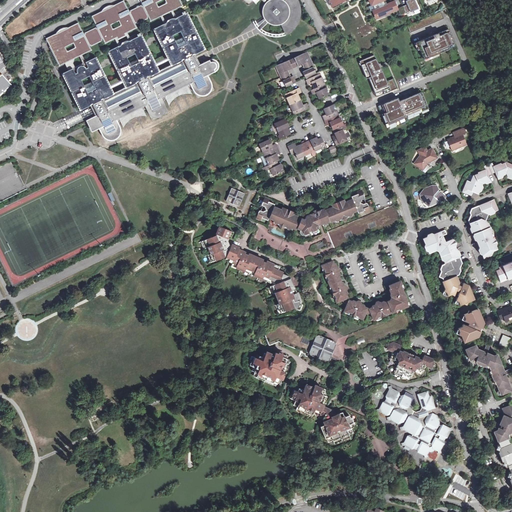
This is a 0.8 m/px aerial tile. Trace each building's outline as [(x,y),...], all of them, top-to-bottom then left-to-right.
[(85,34),(84,35),(78,23),(69,28),(62,29),(56,34),(46,39),(59,65),(64,63),(68,70),(63,73),(81,110),(90,105),(93,111),(96,116),(94,117),(99,128),(105,126),(109,133),(113,134),(114,130),(111,123),(117,120),(119,118),(123,114),(118,105),(132,98),(136,108),(142,107),(145,105),(150,103),(154,111),(158,112),(160,109),(156,100),(162,97),(165,96),(168,92),(164,83),(177,76),(181,85),(187,85),(190,84),(196,81),(199,88),(204,89),(205,86),(203,80),(208,77),(207,75),(208,75),(211,73),(215,73),(218,70),(218,69),(218,67),(218,64),(215,61),(211,60),(200,65),(197,59),(195,54),(204,50),(186,13),(154,29),(172,65),(169,67),(164,67),(161,71),(159,72),(141,35),(129,41),(124,42),(121,45),(109,51),(126,88),(124,89),(119,89),(115,93),(113,94),(95,58),(86,62),(82,55),(91,50),(89,46),(90,45),(90,46),(102,40),(103,39),(105,43),(117,37),(118,40),(126,35),(125,33),(137,28),(135,23),(136,23),(136,24),(148,18),(147,17),(148,17),(150,21),(182,6),(179,0),(139,0),(143,6),(142,7),(142,6),(130,12),(130,13),(124,1),(115,6),(107,7),(102,12),(92,17),(98,28),(97,28),(96,28),(84,33),(85,34)] [(261,0),(265,4),(263,7),(262,12),(263,12),(264,17),(266,19),(268,22),(271,24),(275,25),(281,25),(286,36),(296,26),(301,14),(299,3),(297,0),(261,0)] [(368,0),(371,5),(372,5),(374,10),(373,10),(377,19),(397,10),(394,1),(386,4),(384,0),(368,0)] [(412,0),(407,0),(404,2),(406,5),(408,11),(416,8),(412,0)] [(440,12),(407,26),(410,32),(443,18),(440,12)] [(362,38),(377,30),(372,20),(357,28),(362,38)] [(455,47),(448,30),(416,44),(423,61),(455,47)] [(299,81),(295,75),(292,77),(289,70),(306,62),(308,69),(305,71),(308,77),(319,72),(309,51),(278,65),(288,86),(299,81)] [(374,54),(358,61),(359,64),(358,65),(364,79),(367,78),(375,97),(390,90),(374,54)] [(317,88),(313,90),(315,94),(319,92),(322,98),(331,94),(322,73),(309,79),(311,84),(315,82),(317,88)] [(0,77),(0,94),(11,85),(2,75),(0,77)] [(196,81),(190,84),(194,92),(197,96),(201,97),(206,96),(209,94),(212,91),(213,87),(213,83),(208,75),(207,75),(208,77),(203,80),(205,86),(204,89),(199,88),(196,81)] [(168,92),(181,85),(177,76),(164,83),(168,92)] [(192,94),(187,85),(181,85),(168,92),(165,96),(169,106),(172,102),(175,99),(181,95),(186,94),(192,94)] [(301,87),(287,93),(296,114),(310,107),(308,103),(304,105),(299,93),(303,91),(301,87)] [(395,99),(380,105),(383,113),(379,114),(386,130),(406,121),(404,117),(427,108),(421,93),(397,103),(395,99)] [(150,103),(145,105),(149,113),(151,115),(153,117),(157,118),(160,117),(163,116),(165,113),(166,110),(166,106),(162,97),(156,100),(160,109),(158,112),(154,111),(150,103)] [(118,105),(123,114),(136,108),(132,98),(118,105)] [(329,113),(325,115),(329,124),(333,122),(339,135),(335,137),(339,144),(349,139),(345,128),(350,126),(348,123),(345,124),(336,103),(326,108),(329,113)] [(147,117),(142,107),(136,108),(123,114),(119,118),(124,128),(127,123),(131,119),(139,116),(147,117)] [(92,132),(99,128),(94,117),(86,121),(92,132)] [(292,133),(289,126),(291,125),(288,118),(277,123),(282,134),(280,135),(282,138),(292,133)] [(105,126),(99,128),(103,136),(105,138),(107,140),(111,141),(116,140),(119,137),(121,134),(121,131),(120,126),(117,120),(111,123),(114,130),(113,134),(109,133),(105,126)] [(447,140),(451,148),(455,146),(456,149),(462,146),(461,145),(466,144),(460,130),(454,132),(456,136),(447,140)] [(288,146),(290,152),(293,151),(294,153),(297,159),(321,148),(322,150),(326,148),(321,138),(319,139),(318,139),(317,138),(296,147),(296,145),(295,143),(288,146)] [(258,144),(272,176),(283,171),(276,156),(280,154),(275,144),(271,146),(269,140),(258,144)] [(334,145),(328,148),(331,154),(337,151),(334,145)] [(428,153),(427,151),(425,147),(418,150),(420,155),(414,164),(422,170),(427,163),(437,158),(433,150),(428,153)] [(350,153),(287,178),(296,200),(358,174),(354,163),(353,160),(350,153)] [(485,170),(478,172),(478,173),(473,175),(471,182),(467,180),(462,191),(469,195),(471,191),(478,194),(480,190),(479,187),(482,186),(483,183),(486,182),(486,180),(489,178),(487,173),(495,170),(497,175),(500,174),(502,175),(505,174),(508,175),(511,174),(511,177),(511,176),(511,164),(506,162),(501,164),(501,163),(493,166),(493,165),(492,163),(483,166),(484,168),(485,170)] [(436,199),(436,198),(435,198),(434,196),(439,190),(437,186),(432,186),(432,187),(428,187),(428,189),(425,189),(421,193),(424,201),(430,205),(434,201),(436,203),(439,200),(443,200),(446,196),(441,191),(437,196),(437,197),(436,199)] [(245,193),(232,188),(226,201),(239,206),(245,193)] [(324,208),(317,211),(322,223),(324,222),(325,224),(334,220),(333,219),(337,217),(338,221),(350,216),(349,213),(352,212),(352,213),(357,211),(358,213),(364,210),(365,212),(369,211),(369,210),(369,209),(367,204),(366,203),(363,204),(360,203),(361,199),(364,198),(364,197),(362,191),(361,191),(357,192),(358,194),(353,196),(352,197),(353,199),(345,202),(344,200),(332,205),(332,207),(325,210),(324,208)] [(303,234),(304,234),(305,232),(309,231),(315,228),(317,229),(318,228),(319,227),(318,225),(313,213),(306,216),(304,219),(293,214),(294,213),(292,212),(292,211),(290,210),(290,211),(286,209),(287,209),(285,208),(284,209),(282,208),(281,209),(274,206),(274,205),(273,203),(268,201),(269,200),(266,198),(265,198),(264,199),(262,204),(262,205),(264,206),(266,210),(263,212),(260,210),(259,211),(257,216),(257,217),(261,219),(262,218),(266,220),(268,219),(269,218),(273,220),(274,219),(277,220),(275,223),(285,227),(287,224),(289,225),(289,227),(296,230),(297,228),(299,230),(299,231),(300,232),(301,234),(303,234)] [(473,209),(474,212),(471,213),(469,218),(468,220),(484,259),(492,256),(491,254),(493,253),(494,250),(497,249),(496,245),(497,242),(495,239),(493,238),(490,232),(487,231),(486,227),(487,224),(486,221),(488,214),(490,213),(491,211),(493,212),(498,210),(496,204),(489,201),(473,208),(473,209)] [(327,231),(335,251),(402,224),(400,218),(398,214),(397,211),(395,204),(377,212),(327,231)] [(322,223),(317,211),(316,210),(313,211),(313,213),(318,225),(322,223)] [(440,215),(429,220),(431,225),(443,219),(440,215)] [(307,263),(335,251),(327,231),(303,242),(258,222),(256,227),(249,242),(303,264),(304,264),(307,263)] [(213,239),(210,238),(202,241),(205,248),(207,248),(209,255),(208,255),(211,262),(219,258),(220,257),(223,255),(224,257),(226,256),(227,257),(230,258),(234,247),(231,246),(229,245),(228,241),(229,238),(228,237),(230,231),(220,227),(216,236),(217,237),(213,239)] [(446,280),(454,276),(456,276),(457,275),(456,273),(458,272),(461,267),(459,261),(460,261),(458,257),(459,257),(456,250),(455,250),(454,247),(455,247),(452,239),(445,242),(443,236),(446,234),(445,230),(438,233),(437,232),(423,238),(425,244),(426,246),(428,247),(427,250),(428,254),(436,251),(437,251),(443,253),(445,257),(444,260),(444,262),(443,266),(444,269),(442,270),(438,277),(446,280)] [(232,263),(237,251),(238,249),(239,248),(236,247),(232,244),(231,246),(234,247),(230,258),(229,261),(230,262),(232,263)] [(499,258),(511,253),(511,245),(496,251),(499,258)] [(249,256),(237,251),(232,263),(232,264),(237,266),(236,267),(244,271),(245,269),(250,271),(254,274),(254,275),(262,279),(263,277),(267,279),(268,278),(273,266),(249,256)] [(511,261),(505,264),(502,266),(500,262),(499,258),(491,261),(500,283),(511,277),(511,261)] [(333,263),(332,261),(322,265),(323,268),(324,269),(326,272),(324,273),(326,276),(327,276),(328,280),(328,281),(330,287),(332,287),(333,291),(332,291),(333,295),(334,294),(336,298),(335,299),(336,302),(347,297),(346,295),(347,293),(346,290),(346,289),(346,287),(346,286),(345,285),(344,285),(342,282),(341,282),(339,277),(339,275),(338,272),(339,271),(339,269),(337,268),(336,267),(335,264),(333,263)] [(273,266),(268,278),(272,280),(276,270),(278,271),(279,267),(274,265),(273,266)] [(275,285),(272,286),(271,286),(274,293),(275,292),(279,303),(278,304),(281,312),(287,310),(288,307),(293,306),(293,307),(297,309),(299,303),(301,304),(302,301),(298,292),(296,292),(295,288),(292,290),(289,283),(292,281),(290,278),(289,279),(289,277),(288,276),(282,273),(283,273),(278,271),(276,270),(272,280),(275,281),(274,283),(275,285)] [(454,276),(446,280),(444,281),(445,283),(443,284),(445,289),(444,291),(446,292),(448,296),(452,295),(454,296),(455,294),(454,291),(456,291),(459,292),(456,300),(458,302),(460,305),(464,304),(466,305),(467,303),(474,300),(469,288),(468,288),(468,287),(467,286),(462,284),(462,285),(459,284),(459,282),(458,281),(457,278),(454,276)] [(348,300),(345,309),(344,311),(347,312),(348,311),(351,312),(351,314),(355,315),(355,314),(359,316),(359,317),(362,318),(365,312),(367,313),(370,312),(373,319),(376,318),(377,317),(380,316),(381,316),(384,315),(384,314),(389,312),(390,313),(395,311),(395,309),(399,308),(399,309),(407,305),(406,302),(406,301),(401,286),(401,284),(400,281),(389,286),(390,287),(389,289),(391,293),(391,294),(390,295),(391,295),(391,296),(390,300),(384,302),(383,302),(379,303),(377,302),(376,302),(376,303),(375,304),(375,305),(372,306),(372,307),(369,309),(364,306),(364,305),(360,303),(360,302),(358,301),(357,301),(356,302),(352,300),(351,301),(348,300)] [(503,318),(505,321),(508,320),(507,318),(511,315),(511,305),(500,310),(500,309),(496,310),(500,319),(503,318)] [(478,310),(477,311),(476,309),(471,311),(468,311),(467,313),(464,314),(465,318),(464,321),(466,322),(468,321),(468,323),(467,326),(466,326),(465,325),(462,324),(461,327),(458,328),(459,332),(458,334),(461,336),(463,341),(465,340),(466,342),(475,339),(476,336),(479,337),(480,333),(478,332),(478,331),(480,328),(482,328),(484,323),(482,323),(482,320),(478,310)] [(277,342),(279,342),(307,355),(315,352),(339,362),(342,361),(364,352),(419,330),(415,320),(411,310),(334,341),(314,333),(300,327),(283,320),(262,329),(269,345),(277,342)] [(510,338),(503,334),(502,335),(498,345),(506,348),(510,339),(510,338)] [(394,352),(392,355),(395,356),(394,359),(398,361),(398,362),(398,364),(396,370),(398,372),(397,374),(406,378),(407,375),(410,377),(412,371),(415,370),(416,368),(419,370),(421,367),(423,368),(425,365),(429,367),(435,365),(432,358),(426,356),(423,357),(422,360),(414,356),(414,355),(403,351),(399,350),(400,348),(398,344),(394,342),(392,342),(391,342),(386,344),(389,350),(394,352)] [(483,351),(476,348),(475,345),(466,349),(470,360),(473,359),(476,360),(477,363),(479,364),(479,362),(483,364),(482,365),(484,366),(486,365),(489,366),(492,373),(491,375),(493,381),(495,381),(500,395),(511,390),(507,381),(505,374),(507,373),(511,372),(511,370),(511,369),(509,368),(504,370),(503,371),(497,354),(493,355),(487,353),(487,351),(489,346),(488,345),(487,344),(486,345),(484,350),(483,351)] [(258,359),(254,357),(252,362),(255,363),(252,371),(255,372),(254,373),(265,378),(277,382),(277,381),(280,382),(284,375),(282,374),(283,371),(282,371),(287,359),(285,359),(286,356),(279,353),(278,354),(275,353),(275,354),(274,355),(266,351),(264,357),(259,355),(258,359)] [(293,404),(297,406),(300,407),(300,409),(309,413),(310,411),(313,412),(317,415),(318,413),(320,413),(323,407),(324,404),(324,398),(322,398),(325,391),(325,389),(319,386),(318,389),(313,387),(306,384),(303,390),(299,388),(297,391),(295,390),(293,395),(295,396),(293,399),(295,400),(293,404)] [(432,414),(432,413),(430,413),(429,410),(431,409),(435,408),(431,396),(429,397),(427,391),(417,394),(421,408),(420,411),(415,412),(413,411),(410,405),(410,404),(412,399),(404,395),(401,396),(399,395),(399,392),(392,389),(391,386),(389,387),(389,389),(386,396),(386,399),(385,402),(383,402),(379,409),(377,410),(378,413),(380,412),(387,416),(389,415),(391,411),(393,412),(390,416),(387,417),(388,421),(391,420),(398,424),(403,422),(405,419),(407,420),(402,427),(400,428),(401,431),(404,430),(414,435),(412,437),(409,435),(407,436),(403,443),(401,444),(402,446),(404,446),(411,449),(413,449),(417,450),(417,452),(424,456),(425,458),(428,457),(427,454),(429,451),(431,452),(434,451),(434,450),(438,451),(439,454),(441,453),(440,451),(444,444),(443,442),(444,439),(447,438),(450,431),(452,430),(452,428),(449,428),(443,425),(440,426),(438,425),(439,423),(437,422),(439,420),(436,418),(437,416),(432,414)] [(498,442),(507,438),(509,438),(508,435),(508,433),(510,433),(511,429),(511,427),(511,425),(511,403),(502,408),(504,413),(499,424),(498,423),(494,422),(492,422),(492,423),(493,425),(496,427),(498,427),(497,430),(494,431),(498,442)] [(300,407),(297,406),(296,410),(311,417),(313,412),(310,411),(309,413),(300,409),(300,407)] [(318,417),(323,419),(326,411),(331,413),(335,412),(334,411),(323,407),(320,413),(318,417)] [(322,425),(324,431),(323,431),(325,438),(327,438),(329,441),(333,440),(336,439),(336,440),(346,436),(346,434),(349,433),(353,431),(351,427),(353,427),(352,423),(353,423),(351,418),(350,418),(349,415),(344,417),(341,412),(336,414),(335,412),(331,413),(326,411),(323,419),(325,424),(322,425)] [(475,433),(472,434),(473,436),(477,445),(478,448),(485,445),(480,433),(480,431),(475,433)] [(336,439),(333,440),(334,445),(351,438),(349,433),(346,434),(346,436),(336,440),(336,439)] [(507,438),(498,442),(500,447),(498,452),(501,461),(506,463),(511,475),(509,480),(511,487),(511,447),(510,443),(508,442),(507,438)]
